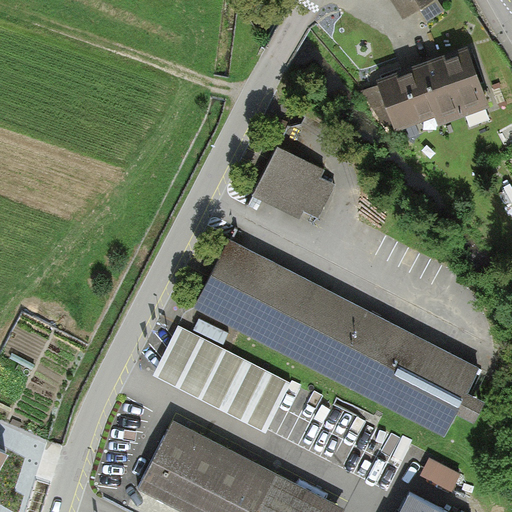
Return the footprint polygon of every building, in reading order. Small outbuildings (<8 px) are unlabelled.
[(388,0),(400,19),(430,0),(388,0)] [(369,106),(382,102),(393,133),(436,117),(440,128),(491,109),(470,52),(440,63),(395,80),(363,92),(369,106)] [(321,167),(273,144),(249,195),(295,217),(300,208),(316,216),(332,182),(317,175),(321,167)] [(463,386),(474,365),(225,238),(191,306),(441,433),(453,409),(469,417),(480,395),(463,386)] [(149,374),(261,430),(285,382),(174,326),(149,374)] [(176,511),(335,511),(338,506),(219,447),(167,421),(123,509),(129,511),(164,511),(167,507),(176,511)] [(452,511),(455,507),(411,486),(398,511),(452,511)]
